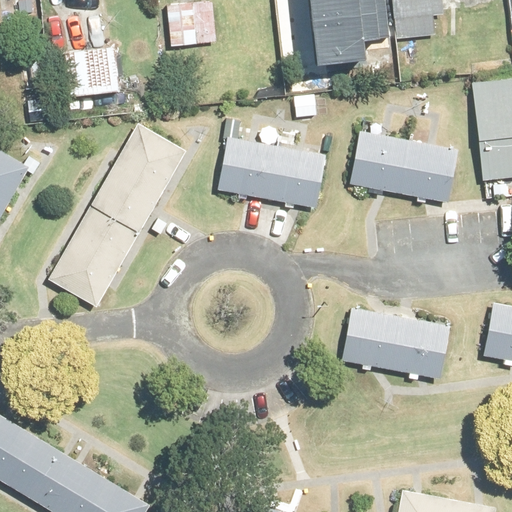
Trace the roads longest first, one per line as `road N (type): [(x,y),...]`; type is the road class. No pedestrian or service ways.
road 1 (residential): [(177,281),(207,255),(246,250),(265,257),(292,289),(294,331),(269,364),(228,375),(190,358),(170,320)]
road 2 (residential): [(0,338),(170,320)]
